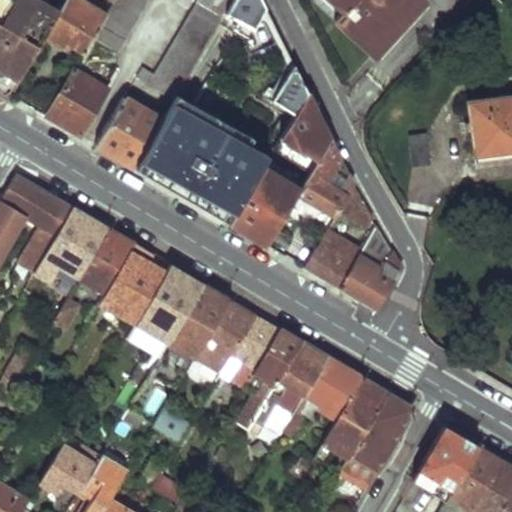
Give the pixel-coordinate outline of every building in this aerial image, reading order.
[(57,11),(38,0),(0,0),(0,88),(7,93),(43,34),(57,11)] [(63,0),(57,11),(43,34),(59,44),(66,48),(69,43),(84,51),(92,37),(106,14),(82,0),(63,0)] [(113,0),(106,14),(92,37),(117,53),(147,0),(196,0),(151,72),(178,89),(231,0),(113,0)] [(261,0),(233,0),(247,17),(263,3),(261,0)] [(334,0),(343,7),(333,18),(372,51),(419,0),(334,0)] [(71,74),(46,115),(66,127),(80,136),(105,95),(71,74)] [(330,140),(307,92),(279,136),(318,160),(330,140)] [(474,151),(511,146),(511,95),(467,101),(474,151)] [(118,104),(93,143),(123,161),(131,166),(155,127),(118,104)] [(155,127),(131,166),(161,183),(165,185),(177,192),(200,154),(155,127)] [(413,166),(430,164),(426,134),(409,136),(413,166)] [(279,136),(271,150),(309,173),(318,160),(279,136)] [(300,189),(297,193),(334,215),(337,211),(352,185),(348,176),(340,189),(323,178),(337,155),(330,140),(318,160),(309,173),(304,181),(300,189)] [(511,146),(474,151),(475,157),(511,152),(511,146)] [(265,159),(262,164),(275,171),(274,173),(300,189),(304,181),(265,159)] [(275,171),(262,164),(226,222),(249,235),(265,244),(297,193),(300,189),(274,173),(275,171)] [(35,270),(71,207),(49,193),(16,173),(0,199),(0,256),(25,214),(39,223),(18,260),(35,270)] [(352,185),(337,211),(364,228),(371,216),(352,185)] [(78,277),(107,227),(96,220),(71,207),(35,270),(34,271),(49,279),(67,249),(77,255),(68,271),(78,277)] [(360,250),(338,287),(362,302),(374,308),(402,265),(376,223),(360,250)] [(103,292),(132,242),(120,235),(107,227),(78,277),(103,292)] [(327,228),(303,267),(322,278),(338,287),(360,250),(327,228)] [(162,273),(168,263),(154,255),(132,242),(103,292),(100,297),(120,309),(127,298),(137,302),(141,294),(147,297),(162,273)] [(166,342),(196,293),(180,283),(162,273),(147,297),(132,322),(144,329),(153,313),(160,317),(152,333),(166,342)] [(192,357),(228,299),(215,291),(202,283),(196,293),(166,342),(120,417),(136,425),(159,388),(163,390),(181,362),(187,365),(192,357)] [(75,304),(65,298),(52,320),(63,326),(75,304)] [(231,355),(255,315),(242,307),(228,299),(192,357),(219,372),(231,355)] [(248,376),(277,327),(271,323),(255,315),(231,355),(242,362),(230,382),(241,388),(248,376)] [(243,434),(299,340),(289,334),(277,327),(248,376),(258,382),(231,428),(243,434)] [(278,438),(328,356),(319,351),(299,340),(243,434),(252,440),(260,428),(278,438)] [(34,349),(19,341),(1,372),(15,382),(34,349)] [(335,419),(360,376),(343,366),(328,356),(278,438),(287,443),(302,420),(297,418),(307,401),(335,419)] [(349,454),(386,391),(376,386),(360,376),(335,419),(312,458),(323,465),(335,445),(349,454)] [(362,490),(412,406),(404,401),(386,391),(349,454),(337,475),(362,490)] [(13,404),(5,400),(0,407),(0,417),(4,419),(13,404)] [(187,427),(159,409),(149,426),(177,444),(187,427)] [(104,443),(71,424),(66,433),(82,443),(97,453),(104,443)] [(478,446),(441,424),(409,481),(442,502),(478,446)] [(97,453),(82,443),(77,452),(59,443),(38,480),(54,490),(62,479),(77,487),(97,453)] [(487,451),(478,446),(442,502),(436,511),(467,511),(469,509),(500,459),(487,451)] [(123,469),(97,453),(77,487),(90,495),(80,511),(96,511),(106,496),(123,469)] [(151,489),(158,476),(164,465),(152,458),(143,475),(147,477),(143,484),(151,489)] [(511,465),(510,465),(500,459),(469,509),(473,511),(494,511),(511,484),(511,465)] [(174,502),(181,490),(158,476),(151,489),(174,502)] [(27,499),(0,482),(0,511),(18,511),(21,507),(27,499)] [(511,511),(511,484),(494,511),(511,511)] [(197,511),(205,499),(183,486),(181,490),(174,502),(189,511),(197,511)] [(133,511),(106,496),(96,511),(133,511)]
